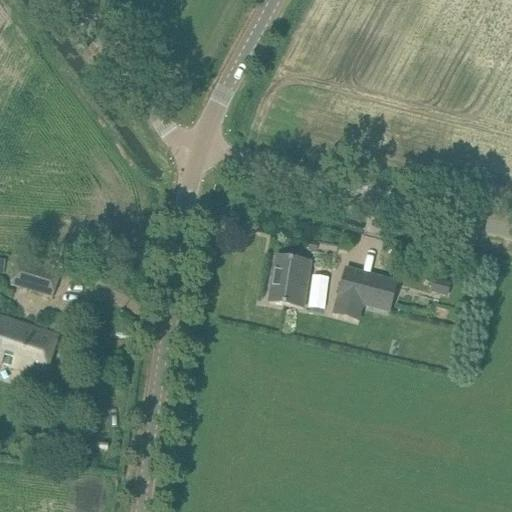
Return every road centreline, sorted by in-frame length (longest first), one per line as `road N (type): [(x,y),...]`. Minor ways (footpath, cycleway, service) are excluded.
road 1 (unclassified): [(141,511),(192,159)]
road 2 (unclassified): [(511,237),(192,159)]
road 3 (unclassified): [(192,159),(69,0)]
road 4 (unclassified): [(192,159),(274,0)]
